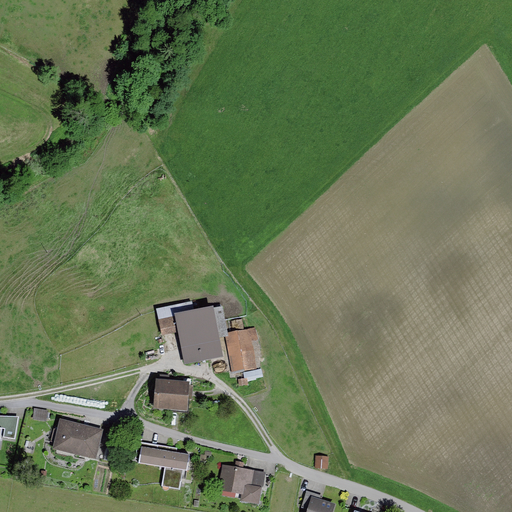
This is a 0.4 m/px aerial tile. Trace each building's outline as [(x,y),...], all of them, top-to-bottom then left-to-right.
[(192,304),(157,310),(162,338),(180,335),(185,365),(227,358),(231,378),(266,372),(258,330),(229,335),(225,309),(194,314),(192,304)] [(191,383),(159,382),(158,411),(190,412),(191,383)] [(20,418),(0,416),(0,445),(2,437),(16,440),(20,418)] [(105,432),(61,421),(54,449),(98,459),(105,432)] [(190,456),(144,450),(142,465),(188,471),(190,456)] [(329,458),(317,458),(316,469),(328,469),(329,458)] [(266,473),(225,468),(222,492),(245,495),(244,501),(263,503),(266,473)] [(310,511),(309,511),(338,511),(341,506),(323,500),(324,496),(309,492),(303,509),(310,511)]
